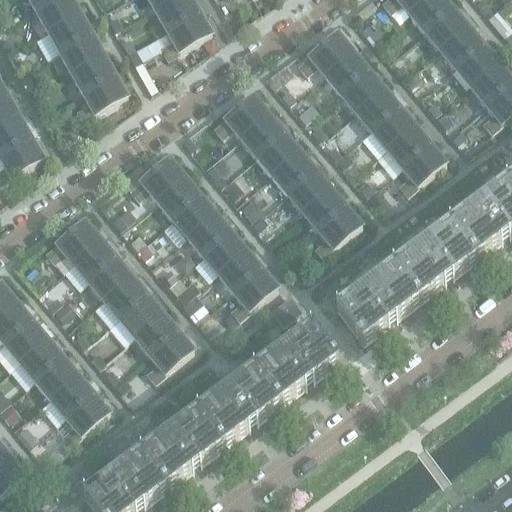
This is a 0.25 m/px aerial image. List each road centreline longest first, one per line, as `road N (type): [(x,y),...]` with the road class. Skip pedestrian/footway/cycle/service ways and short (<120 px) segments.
road 1 (residential): [(0,253),(339,0)]
road 2 (residential): [(511,305),(235,511)]
